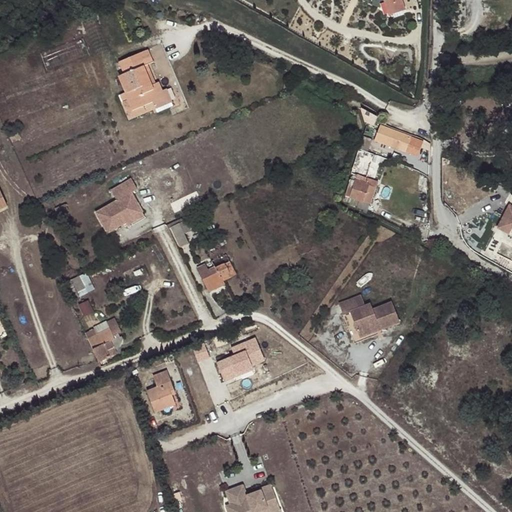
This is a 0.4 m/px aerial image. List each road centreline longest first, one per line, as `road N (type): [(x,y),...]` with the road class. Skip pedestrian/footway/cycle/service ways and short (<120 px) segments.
road 1 (unclassified): [(0,415),(256,314),(492,511)]
road 2 (unclassified): [(511,279),(457,244),(436,209),(429,105),(439,0)]
road 3 (unknown): [(431,131),(224,32),(193,30),(171,53)]
road 4 (track): [(63,389),(30,296),(0,162)]
